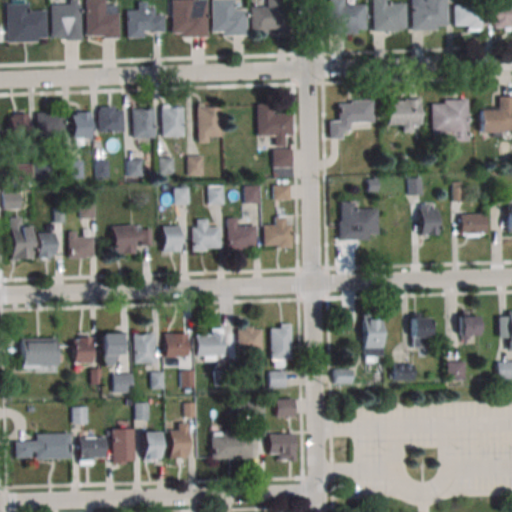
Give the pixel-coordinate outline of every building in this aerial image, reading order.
[(48,0),(48,40),(78,40),(78,0),(48,0)] [(117,38),(117,5),(105,5),(105,0),(83,0),(83,38),(117,38)] [(169,0),(169,36),(204,36),(204,0),(169,0)] [(210,0),(210,35),(245,35),(245,8),(233,8),(233,0),(210,0)] [(363,33),(363,4),(343,4),(343,0),(326,0),(327,33),(363,33)] [(391,3),(391,0),(369,0),(369,30),(403,30),(403,3),(391,3)] [(445,29),(445,0),(408,0),(408,29),(445,29)] [(511,4),(509,4),(509,0),(498,0),(498,5),(484,5),(484,25),(511,24),(511,4)] [(124,10),(124,38),(144,38),(144,32),(161,32),(161,10),(146,10),(146,1),(135,1),(135,10),(124,10)] [(44,42),(44,11),(26,11),(26,3),(4,3),(4,42),(44,42)] [(479,28),(479,4),(451,4),(451,28),(479,28)] [(248,32),(281,32),(281,5),(248,5),(248,32)] [(511,132),(511,95),(496,95),(496,107),(477,107),(477,132),(511,132)] [(385,98),(385,123),(397,123),(397,133),(419,133),(419,98),(385,98)] [(466,137),(466,98),(429,99),(429,138),(466,137)] [(372,122),(371,100),(336,100),(336,120),(327,120),(327,138),(346,138),(345,122),(372,122)] [(195,104),(196,144),(206,144),(206,138),(219,137),(218,104),(195,104)] [(254,135),(270,135),(270,166),(289,166),(289,146),(283,146),(283,104),(254,104),(254,135)] [(180,105),(158,105),(158,136),(180,136),(180,105)] [(95,131),(120,131),(120,106),(95,106),(95,131)] [(129,107),(129,137),(152,137),(152,107),(129,107)] [(70,110),(70,141),(89,141),(89,110),(70,110)] [(34,112),(34,133),(62,133),(62,112),(34,112)] [(26,114),(27,140),(8,140),(7,115),(26,114)] [(185,174),(200,174),(200,155),(185,155),(185,174)] [(171,173),(171,156),(157,156),(157,173),(171,173)] [(126,160),(127,178),(141,177),(140,159),(126,160)] [(106,160),(93,160),(93,178),(106,178),(106,160)] [(66,162),(66,182),(73,181),(73,179),(81,179),(80,161),(66,162)] [(31,164),(32,178),(50,178),(50,163),(31,164)] [(12,165),(12,182),(30,182),(29,164),(12,165)] [(420,195),(419,178),(406,179),(407,196),(420,195)] [(376,192),(376,180),(365,180),(365,192),(376,192)] [(461,202),(460,182),(450,182),(451,202),(461,202)] [(270,199),(287,199),(287,184),(270,184),(270,199)] [(220,185),(205,185),(205,203),(220,203),(220,185)] [(257,203),(256,186),(241,187),(242,204),(257,203)] [(171,187),(171,204),(185,204),(185,187),(171,187)] [(18,194),(18,209),(2,210),(1,194),(18,194)] [(92,201),(92,218),(78,219),(77,202),(92,201)] [(354,202),(336,202),(336,239),(375,239),(375,208),(354,208),(354,202)] [(417,234),(435,234),(435,205),(417,205),(417,234)] [(62,208),(62,223),(51,223),(51,209),(62,208)] [(457,234),(484,234),(484,213),(457,213),(457,234)] [(289,247),(289,216),(271,216),(271,226),(260,226),(260,247),(289,247)] [(8,258),(29,257),(28,228),(19,228),(19,217),(7,218),(8,258)] [(224,249),(253,249),(253,227),(235,227),(235,217),(224,217),(224,249)] [(207,228),(207,219),(189,219),(189,250),(217,250),(217,228),(207,228)] [(109,225),(110,253),(133,253),(133,244),(149,243),(148,224),(109,225)] [(159,251),(177,251),(177,225),(159,225),(159,251)] [(34,257),(51,257),(51,231),(34,231),(34,257)] [(66,257),(91,257),(91,237),(74,237),(74,232),(65,232),(66,257)] [(511,311),(495,312),(496,338),(506,338),(506,349),(511,349),(511,311)] [(457,336),(476,336),(476,314),(457,314),(457,336)] [(427,354),(427,316),(409,316),(409,347),(419,347),(419,354),(427,354)] [(380,357),(380,320),(361,320),(361,357),(380,357)] [(288,325),(278,325),(278,330),(268,330),(269,360),(289,360),(288,325)] [(234,350),(258,350),(258,326),(234,326),(234,350)] [(193,358),(220,358),(220,328),(202,328),(202,334),(193,334),(193,358)] [(119,364),(119,332),(100,332),(100,364),(119,364)] [(161,356),(185,356),(185,332),(161,332),(161,356)] [(151,362),(151,333),(130,333),(130,362),(151,362)] [(70,362),(89,362),(89,335),(70,335),(70,362)] [(53,366),(53,338),(18,338),(18,366),(53,366)] [(445,379),(462,379),(462,361),(445,361),(445,379)] [(511,361),(495,361),(495,378),(511,378),(511,361)] [(228,363),(228,376),(239,376),(238,362),(228,363)] [(411,363),(390,363),(390,379),(411,379),(411,363)] [(350,367),(331,367),(331,383),(350,383),(350,367)] [(99,369),(99,384),(88,384),(88,369),(99,369)] [(211,370),(212,387),(227,386),(226,370),(211,370)] [(265,387),(282,387),(282,370),(265,370),(265,387)] [(190,371),(191,387),(179,388),(178,371),(190,371)] [(109,391),(128,391),(128,372),(109,372),(109,391)] [(160,373),(161,390),(148,390),(148,373),(160,373)] [(273,416),(291,416),(291,398),(273,398),(273,416)] [(260,414),(260,400),(234,400),(234,414),(260,414)] [(146,402),(131,402),(131,418),(146,418),(146,402)] [(191,403),(192,417),(182,417),(181,403),(191,403)] [(84,406),(70,406),(70,423),(84,423),(84,406)] [(185,423),(166,423),(166,463),(185,463),(185,423)] [(108,463),(130,463),(130,428),(108,428),(108,463)] [(157,431),(139,431),(139,460),(157,460),(157,431)] [(32,432),(32,440),(12,440),(12,458),(67,458),(67,432),(32,432)] [(208,433),(208,457),(248,457),(248,433),(208,433)] [(292,433),(265,433),(265,455),(292,455),(292,433)] [(102,435),(75,435),(75,461),(102,461),(102,435)]
